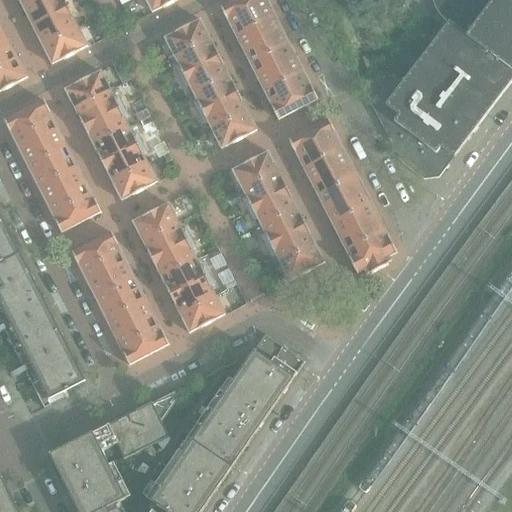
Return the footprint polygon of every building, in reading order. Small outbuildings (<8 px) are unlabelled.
[(44,0),(17,0),(24,11),(44,0)] [(32,28),(68,9),(64,1),(63,0),(44,0),(24,11),(32,28)] [(178,0),(144,0),(146,2),(152,14),(163,9),(177,1),(178,0)] [(275,18),(266,1),(265,0),(239,0),(221,10),(227,21),(236,38),(275,18)] [(41,45),(76,27),(72,18),(68,9),(32,28),(41,45)] [(289,46),(275,18),(236,38),(250,66),(289,46)] [(210,40),(206,33),(201,21),(189,26),(175,34),(164,40),(170,52),(174,58),(210,40)] [(87,47),(81,36),(76,27),(41,45),(52,66),(63,61),(77,53),(87,47)] [(180,79),(219,58),(214,50),(210,40),(174,58),(178,66),(175,68),(180,79)] [(0,66),(17,58),(8,41),(0,45),(0,66)] [(303,73),(289,46),(250,66),(264,93),(303,73)] [(27,79),(17,58),(0,66),(0,92),(2,92),(17,85),(27,79)] [(193,95),(228,76),(223,67),(219,58),(180,79),(185,89),(189,87),(193,95)] [(110,92),(101,73),(90,79),(75,85),(65,92),(71,103),(75,110),(110,92)] [(317,101),(311,89),(303,73),(264,93),(272,109),(278,121),(317,101)] [(199,115),(238,95),(233,86),(228,76),(193,95),(197,103),(193,105),(199,115)] [(84,128),(123,108),(118,98),(114,100),(110,92),(75,110),(79,120),(84,128)] [(212,132),(247,112),(242,103),(238,95),(199,115),(204,126),(208,124),(212,132)] [(59,132),(49,114),(44,102),(4,122),(11,134),(19,151),(59,132)] [(94,147),(128,128),(125,121),(128,119),(123,108),(84,128),(88,137),(94,147)] [(257,131),(250,120),(247,112),(212,132),(215,138),(221,150),(232,145),(246,137),(257,131)] [(342,151),(334,133),(328,121),(288,142),(303,171),(342,151)] [(102,165),(142,145),(136,134),(133,136),(128,128),(94,147),(98,156),(102,165)] [(72,159),(59,132),(19,151),(33,178),(72,159)] [(147,165),(143,157),(147,155),(142,145),(102,165),(107,174),(112,182),(147,165)] [(356,178),(342,151),(303,171),(317,198),(356,178)] [(278,173),(274,166),(268,154),(257,159),(243,167),(232,172),(239,184),(242,191),(278,173)] [(86,186),(72,159),(33,178),(47,206),(86,186)] [(147,190),(157,183),(151,171),(147,165),(112,182),(115,190),(121,202),(132,196),(147,190)] [(248,211),(287,191),(282,182),(278,173),(242,191),(246,199),(242,200),(248,211)] [(370,205),(356,178),(317,198),(332,225),(370,205)] [(101,213),(95,202),(86,186),(47,206),(55,222),(61,234),(101,213)] [(296,209),(291,199),(287,191),(248,211),(253,221),(257,220),(261,227),(296,209)] [(178,225),(175,217),(169,205),(157,210),(144,219),(133,224),(139,236),(143,243),(178,225)] [(384,233),(370,205),(332,225),(346,253),(384,233)] [(266,247),(306,227),(301,218),(296,209),(261,227),(265,235),(261,237),(266,247)] [(15,247),(5,226),(0,216),(0,263),(19,254),(17,246),(15,247)] [(151,261),(191,241),(185,230),(182,232),(178,225),(143,243),(147,252),(151,261)] [(315,246),(310,236),(306,227),(266,247),(272,258),(275,256),(280,264),(315,246)] [(396,254),(388,239),(384,233),(346,253),(349,259),(356,275),(364,271),(366,275),(370,273),(371,274),(388,266),(387,264),(391,262),(389,258),(396,254)] [(126,264),(117,246),(112,234),(72,255),(78,266),(87,284),(126,264)] [(196,261),(192,253),(196,251),(191,241),(151,261),(156,269),(161,279),(196,261)] [(314,270),(325,264),(318,252),(315,246),(280,264),(283,271),(289,282),(300,277),(314,270)] [(0,288),(29,274),(19,254),(0,263),(0,288)] [(170,297),(210,277),(204,267),(200,268),(196,261),(161,279),(166,289),(170,297)] [(140,290),(126,264),(87,284),(101,310),(140,290)] [(53,320),(43,299),(33,281),(34,280),(29,274),(0,288),(0,323),(13,349),(57,327),(54,319),(53,320)] [(215,297),(211,289),(215,288),(210,277),(170,297),(175,306),(180,315),(215,297)] [(154,319),(140,290),(101,310),(115,338),(154,319)] [(200,328),(225,316),(219,304),(215,297),(180,315),(183,322),(189,334),(200,328)] [(169,346),(162,334),(154,319),(115,338),(123,355),(129,366),(169,346)] [(81,374),(71,355),(61,335),(62,335),(57,329),(57,327),(13,349),(44,409),(65,399),(62,394),(85,383),(84,381),(82,374),(81,374)] [(273,410),(295,377),(305,363),(275,342),(262,349),(258,355),(254,352),(233,382),(273,410)] [(232,469),(273,410),(233,382),(192,442),(232,469)] [(172,407),(179,396),(174,393),(152,404),(161,423),(172,407)] [(170,442),(161,423),(152,404),(129,416),(145,450),(141,452),(151,459),(156,456),(158,460),(170,442)] [(145,450),(129,416),(107,426),(116,446),(124,460),(141,452),(145,450)] [(107,426),(92,434),(101,453),(116,446),(107,426)] [(108,467),(101,453),(92,434),(49,456),(77,511),(101,511),(119,503),(125,500),(108,467)] [(163,511),(202,511),(232,469),(192,442),(150,502),(155,507),(163,511)] [(146,475),(150,469),(143,465),(139,471),(146,475)] [(0,511),(19,511),(2,479),(0,480),(0,511)] [(123,511),(119,503),(101,511),(123,511)]
